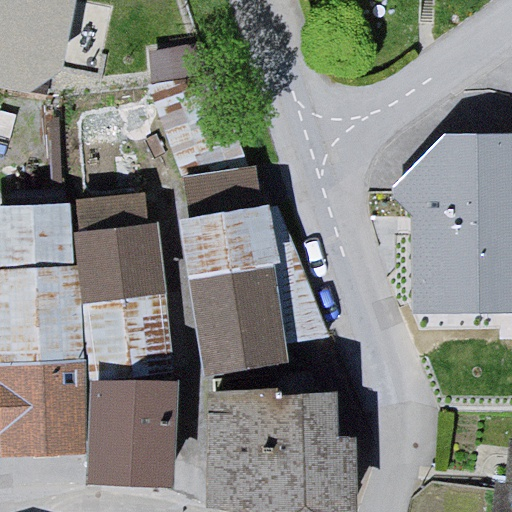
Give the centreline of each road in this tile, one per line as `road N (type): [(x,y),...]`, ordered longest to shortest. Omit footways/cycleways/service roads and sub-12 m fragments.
road 1 (residential): [(380,511),(394,429),(322,162)]
road 2 (unclassified): [(322,162),(511,25)]
road 3 (residential): [(181,511),(50,500),(0,506)]
road 4 (residential): [(322,162),(245,0)]
